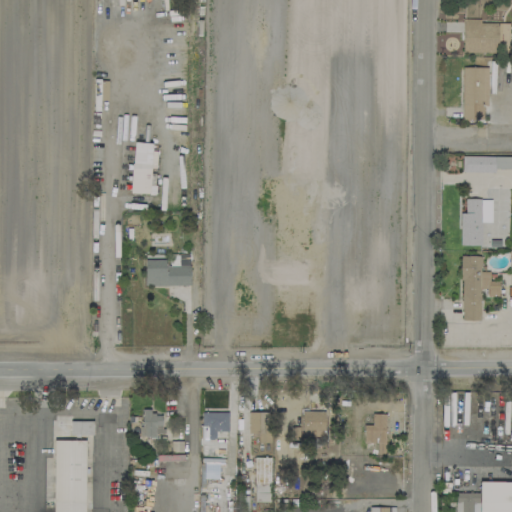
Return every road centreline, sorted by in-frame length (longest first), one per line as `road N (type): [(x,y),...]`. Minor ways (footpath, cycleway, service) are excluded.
road 1 (tertiary): [(0,371),(511,367)]
road 2 (tertiary): [(428,0),(424,511)]
